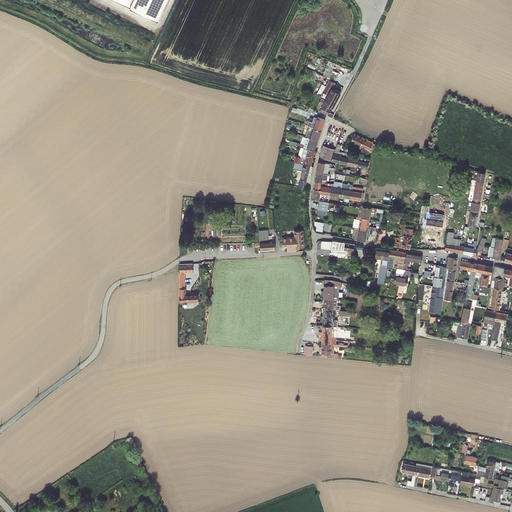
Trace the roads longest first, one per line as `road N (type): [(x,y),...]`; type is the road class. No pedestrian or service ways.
road 1 (unclassified): [(313,251),(188,258),(113,286),(94,355),(0,430)]
road 2 (unclassified): [(312,233),(511,265)]
road 3 (residential): [(419,304),(416,333),(511,355)]
